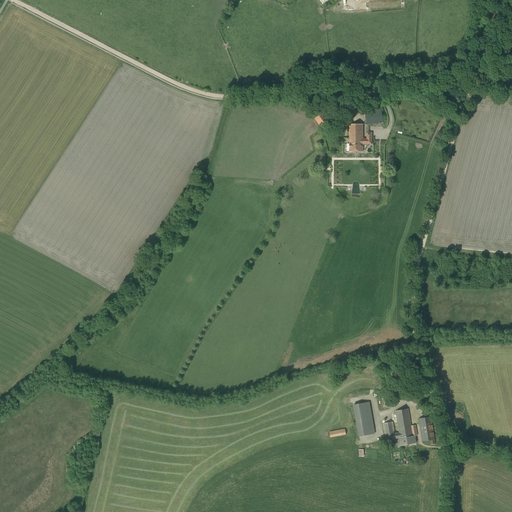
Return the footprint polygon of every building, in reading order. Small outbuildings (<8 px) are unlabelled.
[(370,112),(370,108),(364,109),(367,124),(383,121),(381,110),(370,112)] [(323,129),(329,125),(319,110),(312,114),(323,129)] [(363,139),(363,125),(349,125),(349,151),(363,152),(363,144),(372,144),(372,133),(366,133),(366,139),(363,139)] [(359,436),(375,434),(370,402),(353,405),(359,436)] [(411,426),(408,409),(396,411),(399,433),(395,434),(393,422),(383,424),(386,440),(399,438),(400,446),(416,443),(415,436),(417,435),(415,425),(411,426)] [(436,444),(435,440),(431,417),(418,419),(422,441),(430,440),(431,445),(436,444)] [(330,438),(346,435),(345,429),(329,432),(330,438)]
